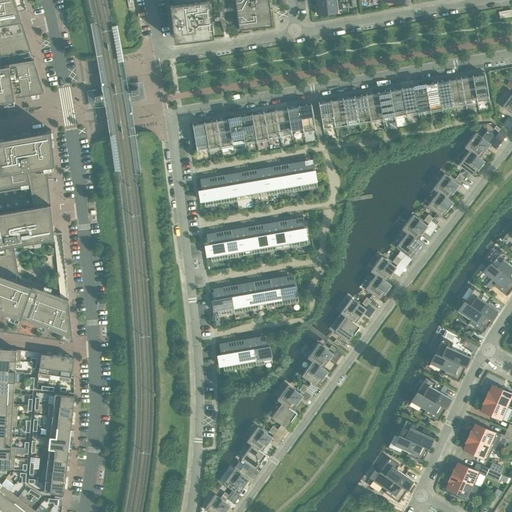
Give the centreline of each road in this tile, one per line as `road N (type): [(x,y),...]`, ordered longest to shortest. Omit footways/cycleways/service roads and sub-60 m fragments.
road 1 (residential): [(85,511),(95,383),(90,276),(45,0)]
road 2 (residential): [(242,511),(511,147)]
road 3 (residential): [(167,115),(200,402),(191,511)]
road 4 (residential): [(167,115),(511,55)]
road 5 (residential): [(293,33),(500,0)]
road 6 (residential): [(419,496),(484,350)]
road 7 (residential): [(160,59),(293,33)]
